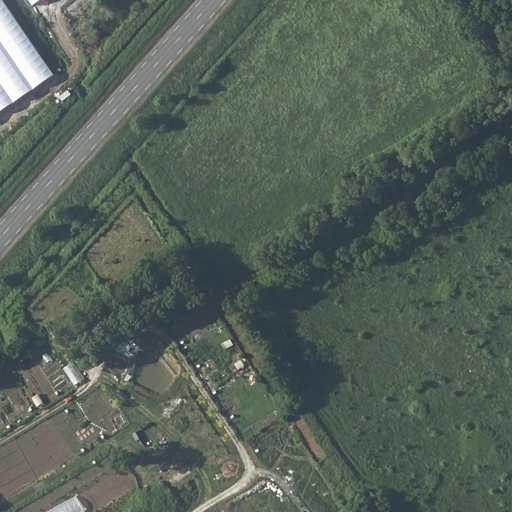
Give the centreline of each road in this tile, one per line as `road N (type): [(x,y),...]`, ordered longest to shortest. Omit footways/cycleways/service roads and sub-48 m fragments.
road 1 (track): [(306,511),(281,482),(250,469),(175,348),(145,326),(108,339),(73,397),(0,441)]
road 2 (secondary): [(0,238),(215,0)]
